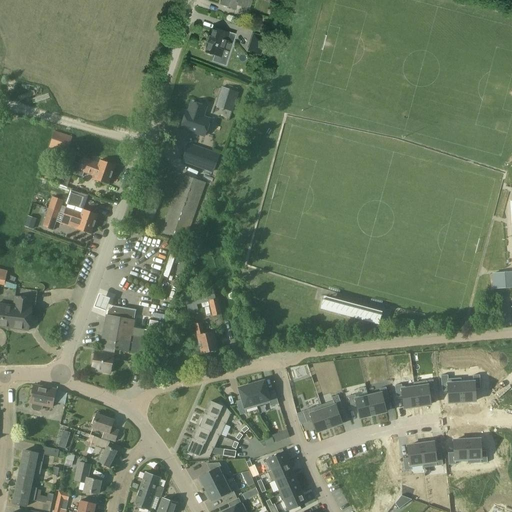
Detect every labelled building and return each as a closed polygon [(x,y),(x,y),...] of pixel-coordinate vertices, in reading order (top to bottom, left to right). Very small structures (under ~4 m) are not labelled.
[(222,0),(221,5),(235,9),(236,6),(242,7),(240,11),(248,14),(252,1),(249,0),(222,0)] [(221,57),(229,34),(213,29),(206,52),(221,57)] [(260,55),(265,38),(253,34),(248,51),(260,55)] [(236,119),(239,108),(234,106),(238,93),(221,88),(213,115),(224,119),(223,124),(228,125),(229,120),(230,117),(236,119)] [(186,112),(181,128),(204,136),(210,120),(202,118),(205,107),(191,103),(188,113),(186,112)] [(67,154),(72,137),(54,131),(49,148),(67,154)] [(213,172),(219,155),(189,144),(182,162),(213,172)] [(81,164),(111,175),(115,165),(100,160),(99,164),(83,158),(69,153),(66,160),(73,162),(81,165),(81,164)] [(108,185),(111,175),(81,164),(81,165),(73,162),(69,172),(82,177),(84,172),(94,176),(93,180),(108,185)] [(54,181),(57,171),(44,167),(41,177),(54,181)] [(161,231),(184,240),(186,240),(200,200),(205,201),(211,185),(181,174),(161,231)] [(71,193),(67,204),(80,209),(84,197),(71,193)] [(53,196),(49,209),(59,212),(63,200),(53,196)] [(66,207),(64,214),(94,225),(98,215),(83,210),(81,213),(66,207)] [(53,231),(59,213),(60,212),(59,212),(49,209),(48,208),(42,227),(53,231)] [(91,234),(94,225),(64,214),(64,215),(60,224),(91,234)] [(62,233),(85,239),(87,233),(64,226),(62,233)] [(144,280),(153,283),(156,275),(147,271),(144,280)] [(492,294),(511,292),(511,274),(491,276),(492,294)] [(13,306),(10,328),(28,331),(29,329),(31,328),(31,324),(30,322),(32,309),(35,309),(37,291),(16,288),(17,285),(5,282),(4,287),(16,290),(13,306)] [(162,301),(166,290),(154,286),(151,297),(162,301)] [(215,299),(213,289),(184,297),(188,312),(198,310),(197,305),(209,302),(212,317),(222,314),(219,305),(223,304),(222,300),(218,301),(218,299),(215,299)] [(110,299),(99,295),(94,307),(105,311),(110,299)] [(367,307),(368,302),(353,298),(351,303),(367,307)] [(325,299),(322,312),(380,327),(384,315),(325,299)] [(0,326),(10,328),(13,306),(0,304),(0,326)] [(101,347),(115,349),(128,352),(141,354),(146,330),(133,328),(134,320),(136,311),(113,306),(108,311),(107,315),(106,315),(101,347)] [(150,320),(148,329),(148,331),(156,332),(158,322),(150,320)] [(204,334),(201,323),(194,324),(197,336),(201,354),(217,350),(213,332),(204,334)] [(113,355),(115,349),(101,347),(99,352),(95,352),(92,370),(110,373),(113,355)] [(141,374),(146,362),(139,358),(132,370),(141,374)] [(471,380),(459,381),(460,402),(473,401),(473,389),(479,389),(478,377),(471,377),(471,380)] [(460,402),(459,381),(446,381),(446,379),(439,379),(440,391),(446,391),(447,403),(460,402)] [(425,383),(413,385),(416,406),(429,404),(427,393),(433,392),(432,380),(425,381),(425,383)] [(251,385),(257,407),(269,403),(270,407),(278,404),(274,390),(267,393),(264,381),(251,385)] [(416,406),(413,385),(400,387),(400,384),(393,385),(395,397),(401,396),(403,408),(416,406)] [(52,408),(56,390),(56,389),(34,385),(30,403),(33,404),(32,408),(34,410),(41,411),(43,410),(44,406),(52,408)] [(257,407),(251,385),(238,389),(242,400),(236,402),(240,415),(246,414),(245,410),(257,407)] [(379,391),(366,394),(372,415),(384,412),(382,400),(388,399),(385,387),(378,389),(379,391)] [(58,390),(56,402),(65,404),(67,392),(58,390)] [(372,415),(366,394),(354,397),(354,395),(347,396),(350,408),(356,406),(359,418),(372,415)] [(333,403),(321,407),(328,428),(341,423),(337,412),(343,410),(339,399),(332,401),(333,403)] [(205,414),(226,423),(225,423),(226,424),(230,414),(231,414),(220,401),(217,404),(210,401),(205,414)] [(328,428),(321,407),(309,411),(309,409),(302,411),(306,423),(312,421),(316,432),(328,428)] [(110,418),(97,413),(97,415),(97,414),(95,418),(94,417),(91,424),(93,425),(92,428),(104,432),(102,438),(115,443),(119,431),(111,428),(113,420),(110,419),(110,418)] [(199,426),(219,435),(219,436),(220,436),(225,423),(226,423),(205,414),(204,413),(199,426)] [(193,438),(193,439),(213,448),(214,448),(219,436),(219,435),(199,426),(198,426),(193,438)] [(62,429),(58,446),(66,448),(70,432),(62,429)] [(274,435),(276,443),(282,441),(283,440),(280,433),(274,435)] [(91,444),(93,436),(88,434),(85,442),(91,444)] [(91,444),(90,446),(95,448),(91,458),(99,462),(109,467),(117,452),(107,447),(110,442),(93,436),(91,444)] [(263,439),(264,441),(266,447),(274,444),(271,436),(263,439)] [(213,448),(193,439),(193,438),(192,438),(187,451),(193,454),(193,459),(210,458),(210,457),(213,448)] [(465,440),(466,461),(478,460),(479,463),(485,462),(485,450),(479,451),(478,439),(465,440)] [(454,462),(466,461),(465,440),(452,440),(452,452),(446,453),(447,464),(454,464),(454,462)] [(419,444),(422,465),(434,463),(434,466),(441,465),(440,453),(434,454),(432,442),(419,444)] [(410,467),(422,465),(419,444),(406,446),(407,458),(401,458),(403,470),(410,469),(410,467)] [(63,453),(59,452),(59,450),(44,447),(42,454),(57,458),(61,458),(63,453)] [(236,451),(224,449),(223,456),(235,458),(236,451)] [(21,464),(41,469),(43,462),(36,460),(38,454),(24,451),(21,464)] [(284,452),(265,461),(269,470),(270,471),(288,462),(284,452)] [(66,464),(72,466),(74,456),(68,455),(66,464)] [(97,494),(101,481),(88,478),(91,465),(78,461),(73,481),(86,484),(84,491),(97,494)] [(269,470),(267,471),(272,482),(274,481),(293,472),(288,462),(270,471),(269,470)] [(206,489),(226,479),(220,468),(221,467),(219,463),(206,464),(210,472),(200,477),(200,479),(199,479),(202,486),(204,485),(206,489)] [(40,475),(41,469),(21,464),(18,477),(32,480),(34,473),(40,475)] [(258,474),(265,471),(262,465),(256,468),(258,474)] [(297,482),(293,472),(274,481),(278,491),(297,482)] [(154,496),(159,498),(160,498),(163,488),(157,486),(160,478),(145,473),(139,491),(154,496)] [(31,486),(32,480),(18,477),(15,490),(36,495),(40,496),(41,490),(37,489),(37,488),(31,486)] [(226,479),(206,489),(208,493),(206,494),(209,500),(211,500),(212,501),(222,496),(225,501),(235,495),(233,490),(232,490),(226,479)] [(297,482),(278,491),(283,501),(301,492),(297,482)] [(256,488),(242,494),(245,500),(258,493),(256,488)] [(35,501),(36,495),(15,490),(13,504),(27,507),(28,500),(35,501)] [(55,508),(61,509),(64,499),(68,501),(69,493),(59,491),(55,508)] [(155,510),(159,498),(154,496),(139,491),(134,505),(149,510),(150,508),(155,510)] [(301,492),(283,501),(287,511),(306,503),(301,492)] [(511,511),(511,495),(509,495),(506,506),(504,505),(502,511),(503,511),(511,511)] [(395,505),(399,510),(412,501),(401,497),(395,505)] [(174,511),(177,504),(162,498),(157,511),(174,511)] [(237,511),(235,507),(241,504),(238,498),(228,503),(230,509),(223,511),(237,511)] [(77,511),(93,511),(96,504),(80,500),(77,511)]
